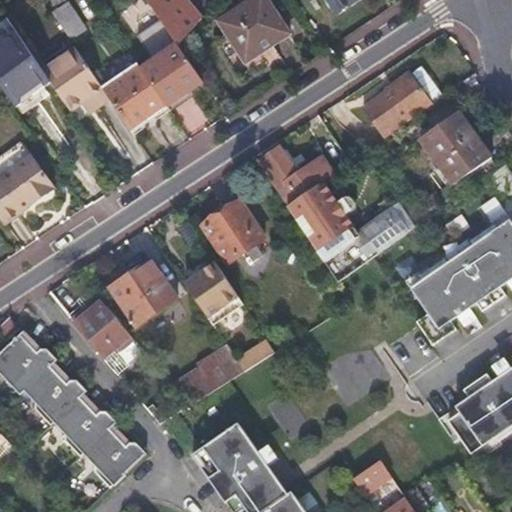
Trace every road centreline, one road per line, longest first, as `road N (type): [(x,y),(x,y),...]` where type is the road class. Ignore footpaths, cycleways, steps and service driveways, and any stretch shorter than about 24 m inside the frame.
road 1 (residential): [(25,284),(440,15),(482,11)]
road 2 (residential): [(25,284),(170,463)]
